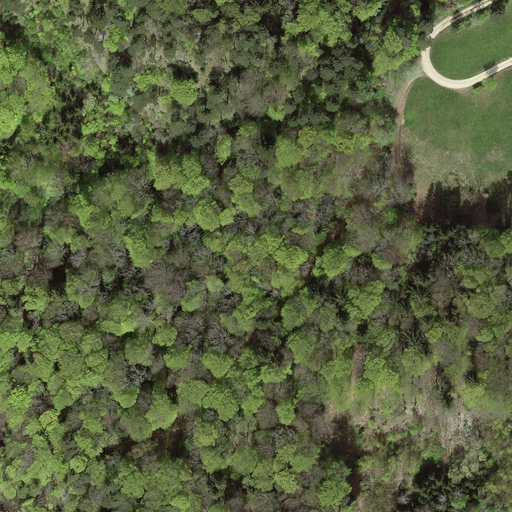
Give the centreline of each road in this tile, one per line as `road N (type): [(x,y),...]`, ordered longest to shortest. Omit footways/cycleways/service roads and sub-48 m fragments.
road 1 (track): [(131,438),(161,432),(273,318),(398,116)]
road 2 (track): [(347,421),(385,263),(398,116)]
